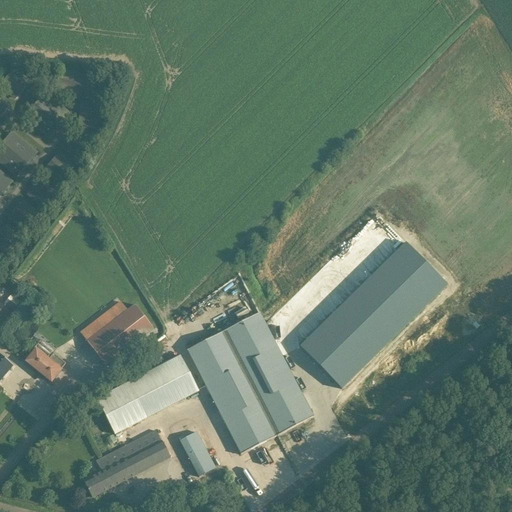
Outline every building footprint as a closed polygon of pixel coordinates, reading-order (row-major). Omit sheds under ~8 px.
[(90,97),(95,78),(63,69),(59,84),(65,86),(64,89),(90,97)] [(7,78),(22,90),(24,88),(21,85),(25,80),(14,71),(7,78)] [(7,78),(1,86),(12,95),(16,91),(19,93),(22,90),(7,78)] [(45,96),(36,107),(47,116),(57,105),(45,96)] [(57,105),(47,116),(59,126),(68,115),(57,105)] [(36,107),(27,118),(38,127),(47,116),(36,107)] [(86,116),(82,115),(81,119),(100,123),(102,114),(88,110),(86,116)] [(47,116),(38,127),(49,137),(59,126),(47,116)] [(100,123),(81,119),(80,122),(84,123),(83,129),(97,133),(100,123)] [(13,134),(3,145),(15,155),(24,144),(13,134)] [(71,140),(85,153),(92,145),(81,136),(77,140),(74,137),(71,140)] [(72,146),(68,150),(79,160),(85,153),(71,140),(69,143),(72,146)] [(24,144),(15,155),(26,164),(35,153),(24,144)] [(3,145),(0,149),(0,161),(5,166),(15,155),(3,145)] [(15,155),(5,166),(17,175),(26,164),(15,155)] [(57,162),(54,160),(52,162),(66,175),(73,167),(61,158),(57,162)] [(48,173),(59,182),(66,175),(52,162),(49,165),(52,168),(48,173)] [(0,174),(0,192),(1,194),(10,183),(0,174)] [(35,187),(49,200),(56,192),(45,182),(41,187),(38,184),(35,187)] [(32,197),(43,207),(49,200),(35,187),(33,190),(36,193),(32,197)] [(21,209),(18,206),(16,209),(30,222),(37,214),(25,204),(21,209)] [(30,222),(16,209),(13,212),(16,215),(12,219),(24,229),(30,222)] [(1,231),(0,232),(0,234),(13,246),(20,239),(8,229),(4,234),(1,231)] [(0,247),(7,254),(13,246),(0,234),(0,247)] [(448,286),(405,243),(300,348),(343,390),(448,286)] [(13,310),(21,301),(11,293),(4,303),(13,310)] [(134,305),(87,341),(106,366),(153,330),(134,305)] [(259,313),(226,329),(277,432),(312,415),(259,313)] [(240,455),(276,437),(223,332),(187,351),(240,455)] [(24,362),(52,384),(63,370),(61,369),(66,364),(53,354),(49,359),(35,348),(24,362)] [(0,380),(12,366),(0,355),(0,380)] [(180,356),(96,400),(115,435),(199,392),(180,356)] [(175,455),(161,428),(105,456),(106,458),(111,468),(84,481),(92,498),(175,455)] [(199,477),(215,469),(196,433),(180,441),(199,477)]
